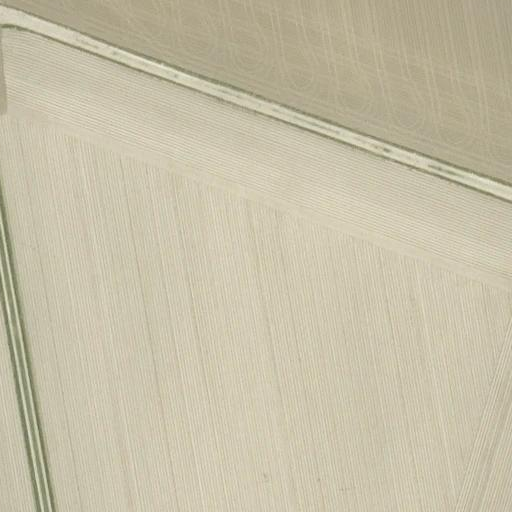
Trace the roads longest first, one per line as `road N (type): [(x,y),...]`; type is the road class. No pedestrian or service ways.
road 1 (track): [(0,15),(511,194)]
road 2 (track): [(43,511),(0,247)]
